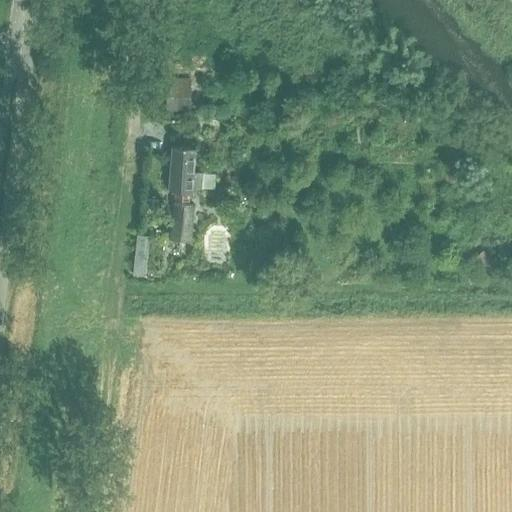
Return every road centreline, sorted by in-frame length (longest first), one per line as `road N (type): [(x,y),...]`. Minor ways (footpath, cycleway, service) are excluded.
road 1 (track): [(146,0),(125,237),(112,291)]
road 2 (unclassified): [(0,286),(33,0)]
